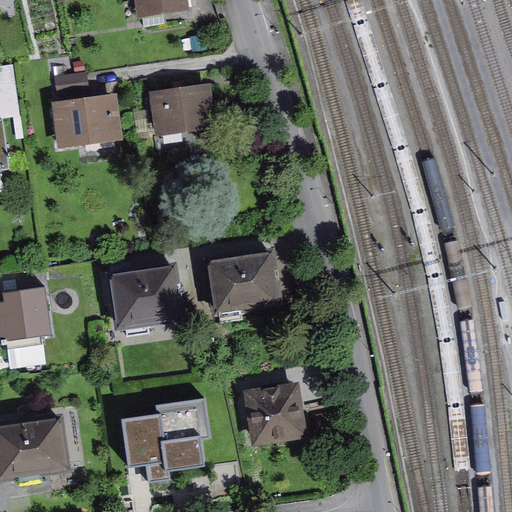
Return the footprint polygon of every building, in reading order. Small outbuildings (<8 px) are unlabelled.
[(182,0),(139,0),(143,26),(166,23),(164,11),(184,8),(182,0)] [(0,64),(0,116),(20,114),(16,63),(0,64)] [(85,74),(56,78),(58,94),(88,90),(86,82),(85,74)] [(205,90),(155,96),(160,130),(209,123),(205,90)] [(96,101),(59,105),(63,141),(115,134),(110,97),(96,99),(96,101)] [(2,120),(0,120),(0,179),(0,180),(0,178),(0,170),(9,169),(2,120)] [(271,252),(208,261),(216,312),(219,311),(220,322),(242,319),(240,308),(278,303),(271,252)] [(184,269),(117,280),(125,332),(192,321),(184,269)] [(0,341),(52,334),(45,287),(2,292),(3,301),(0,301),(0,341)] [(295,387),(249,394),(256,440),(302,433),(295,387)] [(155,404),(157,413),(121,418),(128,467),(146,464),(148,482),(170,479),(169,470),(204,465),(201,438),(210,437),(204,398),(155,404)] [(69,423),(0,432),(0,436),(7,485),(76,476),(69,423)]
